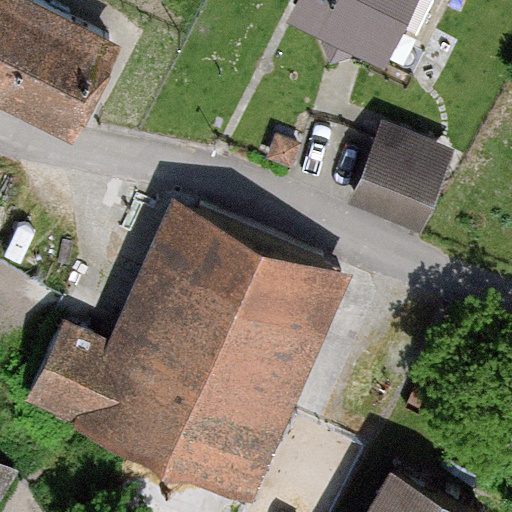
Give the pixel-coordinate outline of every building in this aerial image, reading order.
[(56,0),(0,0),(0,80),(70,119),(117,33),(56,0)] [(296,0),(293,8),(391,53),(415,0),(296,0)] [(420,217),(455,134),(381,102),(345,185),(420,217)] [(355,263),(179,185),(110,340),(60,318),(31,383),(259,483),(355,263)] [(0,495),(23,455),(0,442),(0,495)] [(394,443),(354,511),(493,511),(499,502),(394,443)]
